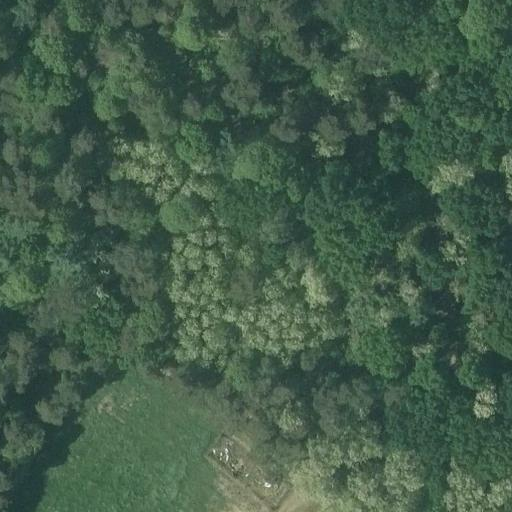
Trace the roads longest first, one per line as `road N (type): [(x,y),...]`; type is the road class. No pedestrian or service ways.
road 1 (unclassified): [(461,511),(425,0)]
road 2 (track): [(0,225),(369,511)]
